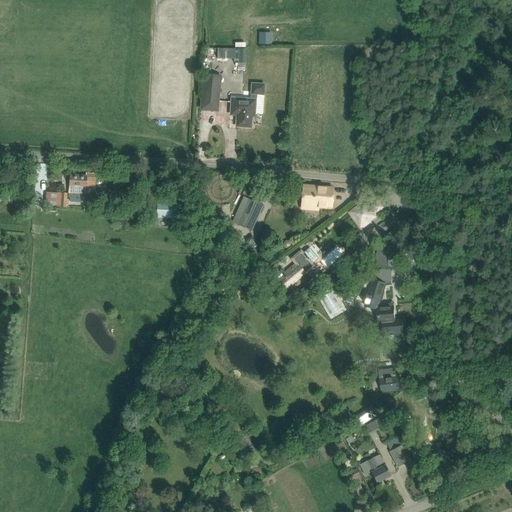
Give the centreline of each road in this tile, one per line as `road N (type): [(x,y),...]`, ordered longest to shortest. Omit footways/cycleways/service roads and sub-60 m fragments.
road 1 (unclassified): [(438,191),(174,160),(0,151)]
road 2 (unclassified): [(511,423),(444,371),(435,354),(438,191)]
road 3 (unclassified): [(438,191),(461,0)]
